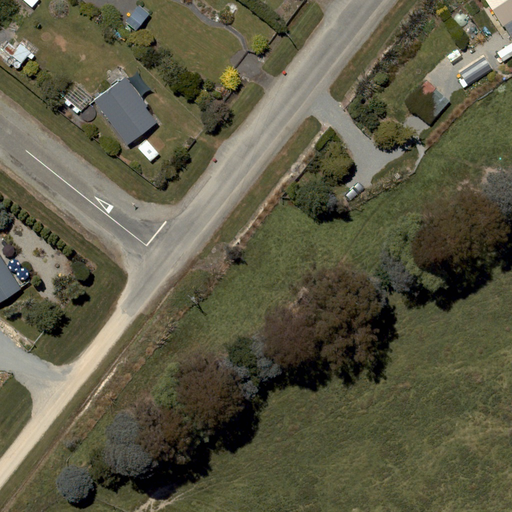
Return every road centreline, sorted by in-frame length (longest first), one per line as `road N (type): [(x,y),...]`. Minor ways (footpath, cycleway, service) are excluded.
road 1 (residential): [(163,259),(365,0)]
road 2 (residential): [(0,463),(163,259)]
road 3 (residential): [(0,130),(163,259)]
